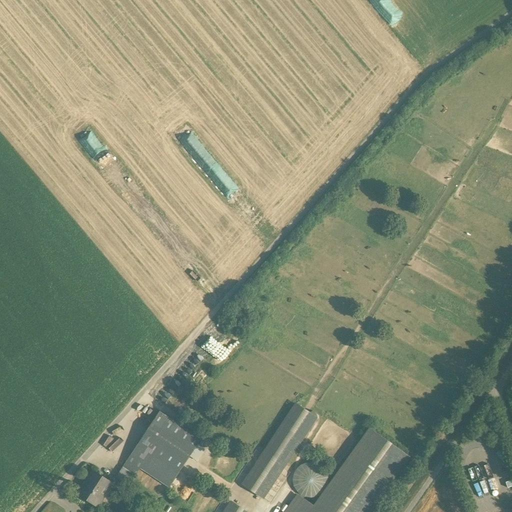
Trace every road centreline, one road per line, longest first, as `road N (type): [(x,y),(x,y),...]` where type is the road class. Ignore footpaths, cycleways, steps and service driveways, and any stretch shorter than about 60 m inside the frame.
road 1 (track): [(511,13),(428,72),(36,511)]
road 2 (track): [(511,367),(407,511)]
